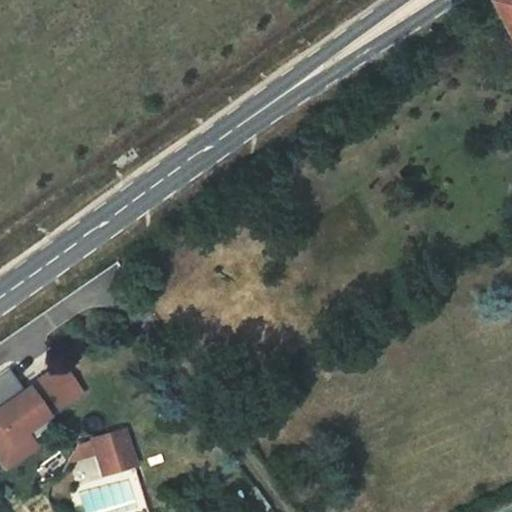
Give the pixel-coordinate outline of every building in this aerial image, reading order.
[(511,0),(508,0),(481,19),(511,74),(511,0)] [(0,466),(3,471),(19,460),(9,444),(25,434),(79,397),(60,369),(33,387),(37,392),(30,396),(27,392),(22,395),(0,409),(0,466)] [(0,409),(22,395),(7,372),(0,376),(0,409)] [(33,387),(27,392),(30,396),(37,392),(33,387)] [(25,434),(9,444),(19,460),(35,449),(25,434)] [(103,477),(135,468),(125,434),(93,443),(97,455),(103,477)] [(97,455),(93,443),(72,449),(63,465),(97,455)]
